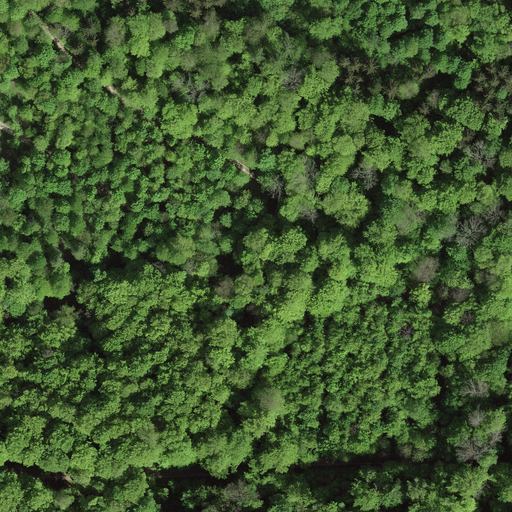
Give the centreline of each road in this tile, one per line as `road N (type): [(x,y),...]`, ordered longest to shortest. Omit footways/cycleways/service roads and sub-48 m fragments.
road 1 (track): [(511,229),(378,195),(278,191),(209,144),(148,119),(16,0)]
road 2 (track): [(0,474),(229,472),(394,460),(511,466)]
